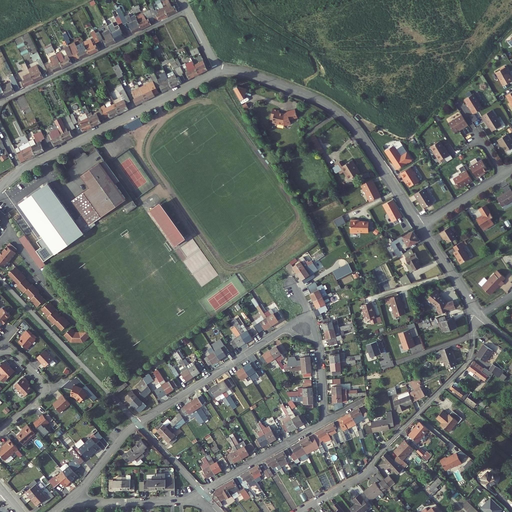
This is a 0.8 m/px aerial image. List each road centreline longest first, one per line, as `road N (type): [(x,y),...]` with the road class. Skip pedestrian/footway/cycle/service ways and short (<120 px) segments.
road 1 (residential): [(298,511),(360,477),(464,365),(478,315)]
road 2 (residential): [(420,225),(338,112),(241,70),(219,70)]
road 3 (residential): [(219,70),(20,170)]
road 4 (residential): [(187,10),(0,102)]
road 5 (residential): [(138,423),(281,330)]
road 6 (residential): [(202,492),(324,422)]
road 7 (residential): [(0,352),(18,358),(43,385),(0,430)]
